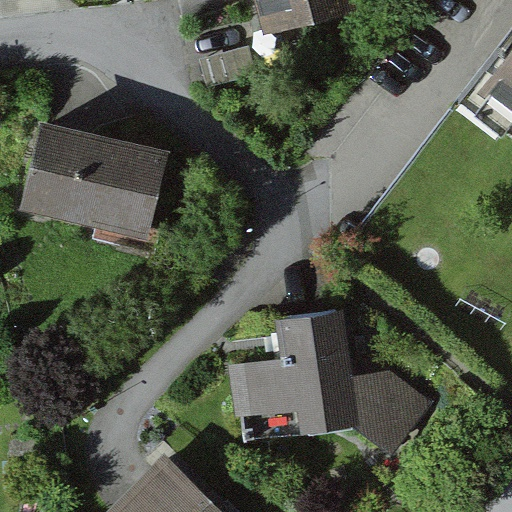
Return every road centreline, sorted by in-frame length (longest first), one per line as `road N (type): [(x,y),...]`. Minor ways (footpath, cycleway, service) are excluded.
road 1 (residential): [(0,37),(104,44),(159,104),(316,220)]
road 2 (residential): [(316,220),(99,458)]
road 3 (residential): [(316,220),(492,0)]
